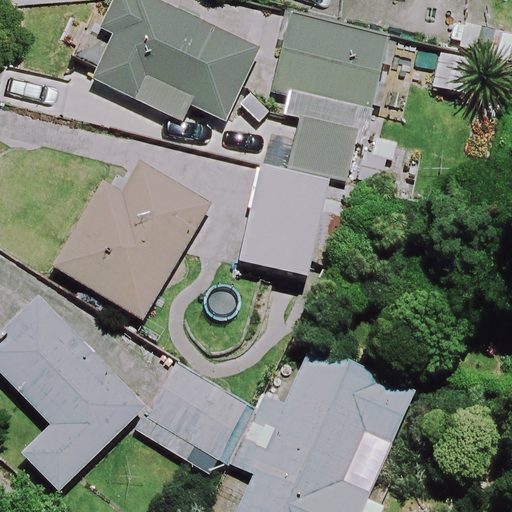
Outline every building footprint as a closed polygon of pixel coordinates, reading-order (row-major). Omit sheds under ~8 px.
[(256,57),(133,2),(94,90),(182,130),(190,111),(226,127),(256,57)] [(355,160),(390,168),(394,149),(359,142),(365,113),(375,115),(390,44),(289,23),(273,103),(303,109),(291,168),(350,181),(355,160)] [(471,68),(439,60),(431,93),(464,101),(471,68)] [(491,146),(461,140),(449,192),(479,199),(491,146)] [(136,172),(117,204),(101,195),(55,275),(141,325),(206,212),(136,172)] [(333,193),(259,175),(237,269),(311,287),(333,193)] [(145,412),(40,306),(0,346),(0,378),(52,431),(22,461),(59,498),(145,412)] [(363,511),(414,399),(314,354),(289,411),(263,400),(231,470),(257,482),(243,511),(363,511)] [(245,414),(175,374),(139,438),(210,478),(245,414)]
